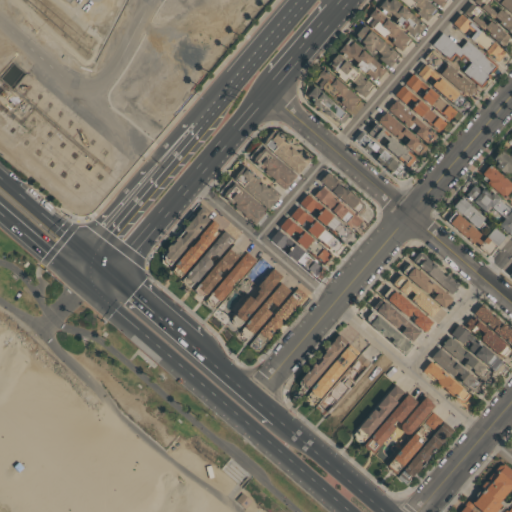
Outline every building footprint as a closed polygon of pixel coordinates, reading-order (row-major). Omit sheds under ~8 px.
[(384,0),(386,2),(388,0),(394,0),(424,26),(415,36),(378,4),(382,0),(384,0)] [(401,0),(424,0),(436,10),(426,21),(401,0)] [(511,33),(473,1),(473,0),(490,0),(487,4),(496,12),(500,7),(511,17),(511,33)] [(511,12),(497,0),(511,0),(511,12)] [(463,10),(471,2),(481,11),(478,14),(487,23),(490,19),(511,39),(511,43),(508,48),(463,10)] [(365,19),(375,7),(411,39),(401,50),(365,19)] [(452,22),(459,13),(504,52),(497,60),(452,22)] [(354,34),(364,23),(399,54),(390,65),(354,34)] [(432,45),(442,33),(459,48),(466,41),(495,67),(479,86),(461,71),(468,63),(458,55),(456,58),(452,54),(447,59),(432,45)] [(338,48),(348,36),(386,69),(376,80),(338,48)] [(326,63),(335,53),(373,85),(364,96),(326,63)] [(415,71),(423,63),(466,99),(458,108),(415,71)] [(315,78),(324,67),(360,98),(350,109),(315,78)] [(406,82),(412,74),(456,112),(449,120),(406,82)] [(307,95),(315,85),(348,114),(340,124),(307,95)] [(395,93),(402,85),(445,123),(438,131),(395,93)] [(387,107),(395,98),(436,133),(428,142),(387,107)] [(378,119),(386,110),(427,145),(419,154),(378,119)] [(368,131),(376,122),(417,157),(409,166),(368,131)] [(356,140),(363,131),(406,169),(399,178),(356,140)] [(265,143),(272,135),(275,137),(279,133),(300,151),(303,148),(314,158),(299,174),(265,143)] [(287,190),(255,160),(267,147),(299,176),(287,190)] [(511,175),(492,158),(500,149),(511,159),(511,175)] [(511,201),(481,174),(489,164),(511,183),(511,201)] [(238,180),(250,166),(282,194),(269,208),(238,180)] [(321,179),(328,171),(365,203),(365,207),(360,212),(321,179)] [(256,224),(225,195),(237,182),(268,210),(256,224)] [(511,234),(511,232),(511,208),(511,211),(477,182),(466,194),(486,211),(491,205),(506,217),(500,224),(511,234)] [(315,194),(322,185),(366,223),(358,232),(315,194)] [(302,203),(310,194),(324,207),(320,211),(315,207),(311,212),(302,203)] [(485,217),(463,196),(454,204),(477,226),(485,217)] [(293,215),(301,206),(315,219),(311,223),(306,219),(302,224),(293,215)] [(317,215),(344,240),(352,232),(325,207),(317,215)] [(447,220),(454,211),(499,250),(492,259),(447,220)] [(172,244),(175,244),(179,240),(177,239),(180,236),(183,238),(189,232),(186,229),(199,214),(205,218),(207,215),(212,219),(197,238),(194,238),(188,245),(188,247),(183,253),(182,253),(179,256),(179,258),(175,261),(169,255),(170,251),(170,247),(172,244)] [(282,227),(290,218),(304,230),(301,235),(296,231),(292,235),(282,227)] [(176,264),(186,273),(217,238),(213,233),(220,225),(215,219),(176,264)] [(326,227),(315,220),(308,230),(319,237),(326,227)] [(273,239),(281,230),(295,243),(291,247),(287,243),(283,248),(273,239)] [(288,253),(314,275),(331,253),(304,231),(296,241),(297,242),(288,253)] [(187,275),(196,283),(200,278),(201,279),(232,243),(223,235),(187,275)] [(201,287),(208,294),(224,276),(217,271),(219,269),(221,271),(222,270),(224,271),(228,268),(230,269),(241,256),(231,248),(203,281),(203,285),(201,287)] [(421,253),(458,285),(451,293),(414,261),(421,253)] [(216,289),(216,293),(215,295),(221,300),(233,287),(232,286),(240,277),(241,279),(244,274),(247,272),(258,260),(254,256),(249,261),(245,257),(216,289)] [(414,266),(451,298),(444,306),(407,274),(414,266)] [(238,310),(251,295),(255,298),(261,293),(259,291),(262,288),(260,286),(274,270),(283,277),(249,316),(250,317),(246,321),(244,319),(243,320),(239,316),(241,314),(238,313),(240,311),(238,310)] [(402,276),(439,308),(432,316),(395,284),(402,276)] [(247,324),(283,282),(292,290),(279,306),(273,302),(268,308),(273,312),(256,332),(254,331),(253,332),(248,328),(249,326),(247,324)] [(260,332),(270,339),(277,329),(279,330),(288,321),(285,319),(308,295),(299,287),(260,332)] [(395,290),(432,322),(425,330),(388,298),(395,290)] [(383,300),(420,332),(413,340),(376,308),(383,300)] [(480,307),(511,334),(511,344),(510,347),(473,315),(480,307)] [(378,314),(412,345),(405,353),(371,322),(378,314)] [(469,317),(508,350),(501,358),(462,325),(469,317)] [(457,326),(499,362),(492,370),(450,335),(457,326)] [(339,334),(348,342),(308,388),(302,383),(302,378),(339,334)] [(448,339),(489,374),(482,382),(441,348),(448,339)] [(316,403),(307,395),(351,343),(360,350),(316,403)] [(437,351),(479,385),(472,393),(431,358),(437,351)] [(369,362),(327,411),(319,404),(361,355),(369,362)] [(429,363),(468,396),(461,404),(422,371),(429,363)] [(406,392),(364,442),(354,434),(396,384),(406,392)] [(373,454),(364,446),(409,393),(413,396),(411,398),(416,403),(373,454)] [(411,432),(408,433),(405,433),(403,431),(402,429),(402,427),(402,424),(427,395),(430,398),(429,399),(435,404),(411,432)] [(441,419),(396,473),(387,466),(433,412),(441,419)] [(451,431),(405,484),(397,477),(442,424),(451,431)] [(39,436),(44,430),(51,436),(45,443),(39,436)] [(504,463),(511,470),(511,486),(496,505),(498,507),(493,511),(476,511),(469,505),(504,463)] [(244,492),(237,499),(246,509),(254,502),(244,492)] [(511,511),(503,511),(511,502),(511,511)] [(478,511),(469,503),(461,511),(478,511)]
